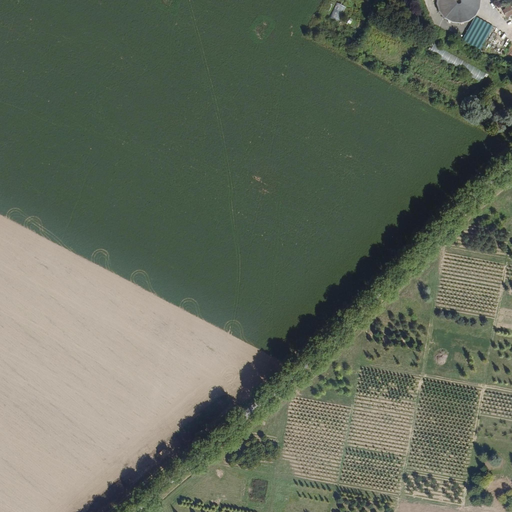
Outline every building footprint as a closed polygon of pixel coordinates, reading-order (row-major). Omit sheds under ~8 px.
[(338,22),(347,4),(338,0),(337,0),(329,18),(338,22)] [(475,0),(433,0),(433,3),(434,8),(434,11),(436,13),(437,15),(439,17),(441,19),(443,21),(445,22),(448,23),(453,24),(459,24),(461,23),(464,22),(466,21),(468,19),(472,15),(474,13),(475,11),(476,8),(476,5),(476,3),(475,0)] [(511,11),(509,6),(501,10),(505,18),(511,14),(511,11)] [(461,41),(480,50),(492,25),(473,16),(461,41)] [(481,82),(486,73),(434,43),(429,52),(481,82)]
